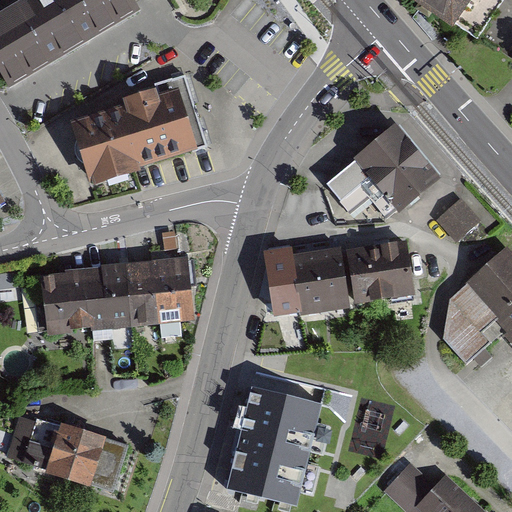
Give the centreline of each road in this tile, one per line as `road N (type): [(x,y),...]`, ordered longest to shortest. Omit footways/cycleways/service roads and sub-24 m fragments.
road 1 (tertiary): [(257,206),(173,511)]
road 2 (tertiary): [(388,26),(338,70),(298,121),(257,206)]
road 3 (residential): [(60,236),(210,201),(257,206)]
road 4 (primary): [(511,169),(388,26)]
road 5 (residential): [(0,123),(60,236)]
